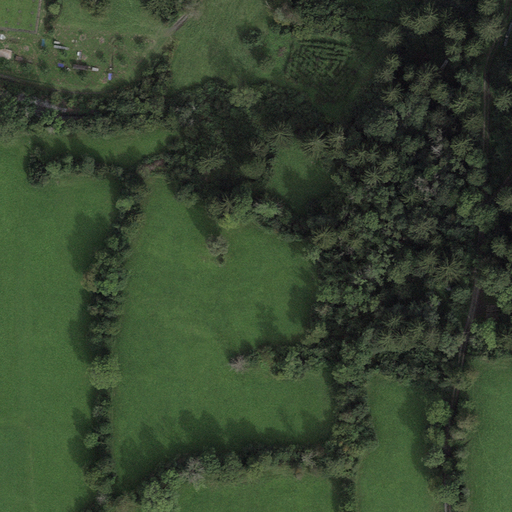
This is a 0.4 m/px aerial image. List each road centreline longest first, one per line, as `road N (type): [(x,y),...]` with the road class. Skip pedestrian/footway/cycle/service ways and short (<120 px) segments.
road 1 (track): [(446,511),(451,418),(485,202),(488,67),(507,0)]
road 2 (track): [(0,77),(99,93),(128,81),(187,14)]
